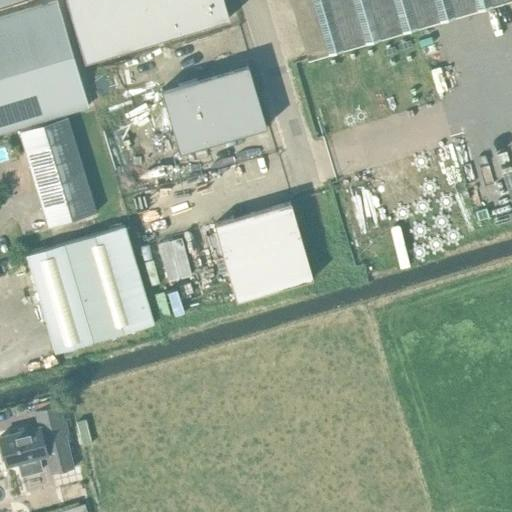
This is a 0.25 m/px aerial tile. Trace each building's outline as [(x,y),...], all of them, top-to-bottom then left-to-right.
[(51,0),(0,15),(0,132),(89,105),(57,0),(51,0)] [(66,0),(84,60),(229,17),(223,0),(66,0)] [(291,0),(308,55),(308,56),(308,57),(501,0),(291,0)] [(248,64),(161,90),(179,151),(266,125),(248,64)] [(19,130),(47,225),(97,210),(68,115),(19,130)] [(290,201),(213,223),(236,300),(312,277),(290,201)] [(124,224),(64,242),(26,253),(55,350),(153,321),(124,224)] [(153,239),(139,242),(149,279),(162,276),(153,239)] [(0,439),(6,463),(35,455),(45,453),(50,473),(75,467),(70,449),(74,448),(70,432),(69,432),(61,403),(33,410),(41,439),(32,442),(28,428),(0,435),(0,439)] [(85,418),(76,420),(82,446),(92,443),(85,418)] [(73,505),(74,511),(88,511),(85,502),(73,505)]
